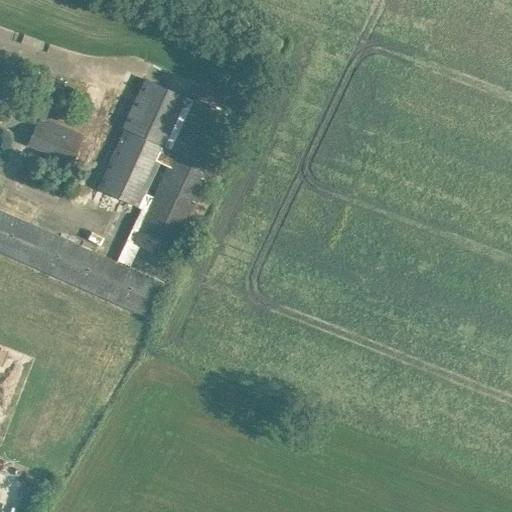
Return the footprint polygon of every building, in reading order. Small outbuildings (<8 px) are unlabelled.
[(89,0),(86,0),(82,23),(142,33),(146,9),(110,3),(89,0)] [(0,130),(14,76),(0,72),(0,130)] [(194,112),(198,100),(137,78),(93,201),(116,209),(119,200),(135,206),(134,244),(148,249),(158,249),(166,226),(166,227),(168,220),(169,203),(204,204),(174,193),(167,193),(160,190),(154,190),(157,181),(165,184),(165,181),(173,159),(172,186),(184,187),(185,169),(189,170),(190,141),(194,130),(194,112)] [(71,129),(60,126),(59,130),(40,124),(35,137),(65,147),(71,129)] [(0,252),(143,314),(158,279),(0,210),(0,252)]
